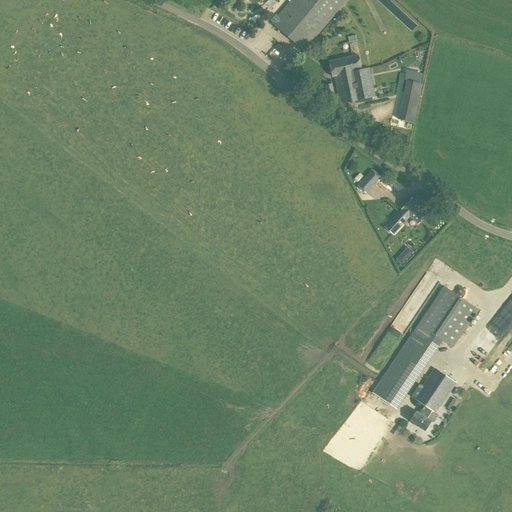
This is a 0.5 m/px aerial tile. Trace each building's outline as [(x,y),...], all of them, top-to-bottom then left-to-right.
[(304,51),(347,0),(290,0),(271,24),(304,51)] [(361,70),(358,55),(329,61),(333,83),(335,82),(339,104),(374,97),(368,68),(361,70)] [(406,80),(402,96),(419,99),(422,84),(406,80)] [(399,110),(397,120),(414,123),(416,113),(399,110)] [(380,176),(373,169),(368,175),(375,182),(380,176)] [(427,213),(412,199),(402,209),(384,227),(393,235),(402,225),(410,217),(417,224),(427,213)] [(401,265),(407,259),(401,253),(396,259),(401,265)] [(453,348),(478,310),(443,286),(372,392),(397,409),(442,341),(453,348)] [(435,414),(456,383),(434,368),(422,386),(419,384),(411,397),(424,406),(418,413),(416,412),(410,421),(424,431),(430,421),(427,419),(432,411),(435,414)] [(400,419),(396,425),(401,428),(405,422),(400,419)]
